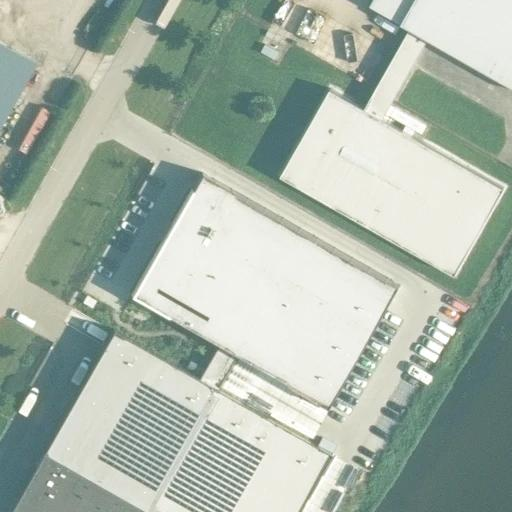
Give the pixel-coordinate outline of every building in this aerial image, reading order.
[(511,0),(413,0),(400,23),(409,28),(427,39),(511,86),(511,0)] [(409,28),(364,108),(382,118),(427,39),(409,28)] [(0,42),(0,121),(34,62),(0,42)] [(364,108),(329,89),(280,175),(454,274),(503,188),(382,118),(364,108)] [(235,355),(329,408),(399,286),(200,173),(190,190),(190,189),(170,225),(160,242),(130,295),(166,316),(217,345),(197,378),(216,388),(235,355)] [(112,329),(42,451),(148,511),(216,388),(197,378),(112,329)] [(216,388),(148,511),(149,511),(294,511),(329,452),(216,388)] [(149,511),(148,511),(42,451),(7,511),(149,511)]
